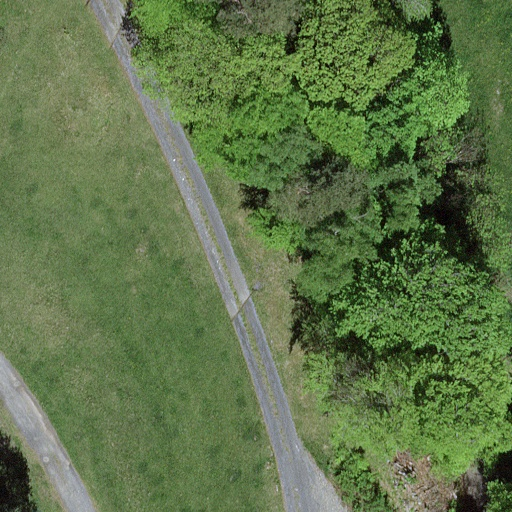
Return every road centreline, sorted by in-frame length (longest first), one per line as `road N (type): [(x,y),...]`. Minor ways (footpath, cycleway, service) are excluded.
road 1 (track): [(101,0),(241,292),(299,511)]
road 2 (track): [(77,511),(38,425),(0,373)]
